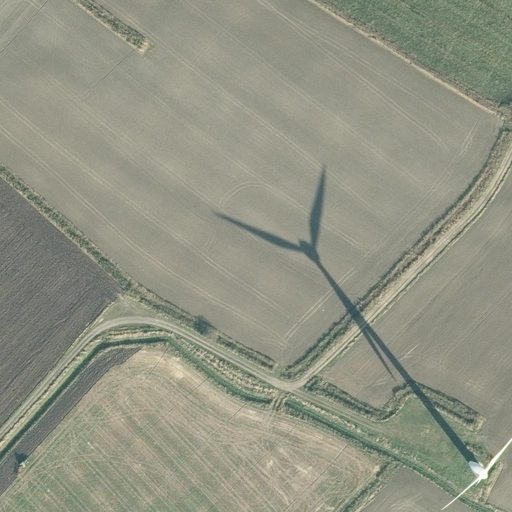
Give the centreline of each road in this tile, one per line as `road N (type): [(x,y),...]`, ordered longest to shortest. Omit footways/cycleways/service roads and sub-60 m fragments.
road 1 (track): [(410,448),(186,337),(132,324),(89,339),(0,434)]
road 2 (track): [(289,390),(460,226),(511,153)]
